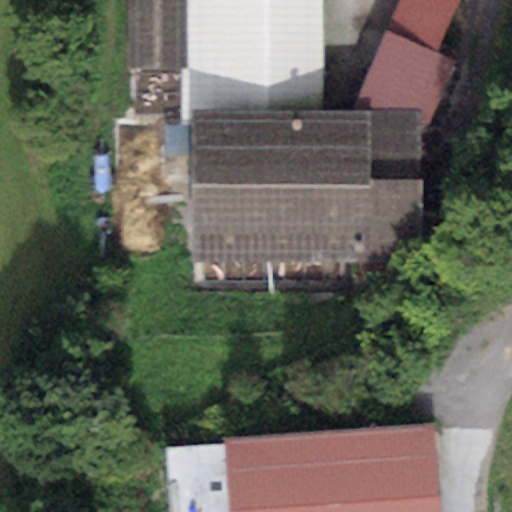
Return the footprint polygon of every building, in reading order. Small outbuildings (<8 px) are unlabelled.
[(184,0),(131,0),(132,71),(185,71),(184,0)] [(316,0),(203,0),(203,119),(317,120),(316,0)] [(464,0),(404,0),(387,46),(440,66),(464,0)] [(203,119),(198,119),(197,264),(369,266),(370,120),(317,120),(203,119)] [(439,511),(432,428),(220,447),(225,511),(439,511)]
